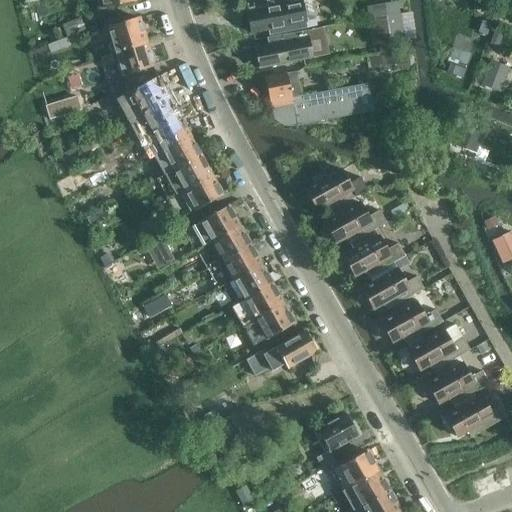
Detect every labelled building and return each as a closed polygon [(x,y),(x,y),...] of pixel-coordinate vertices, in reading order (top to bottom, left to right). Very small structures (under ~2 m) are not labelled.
[(135,1),(134,0),(101,0),(104,9),(135,1)] [(308,28),(303,2),(286,5),(285,0),(277,0),(269,2),(270,8),(248,13),(252,34),(268,30),(269,36),(308,28)] [(404,41),(398,2),(367,7),(373,46),(404,41)] [(86,30),(81,18),(63,25),(67,37),(86,30)] [(147,42),(145,32),(146,30),(144,23),(141,22),(140,19),(108,29),(112,43),(108,44),(110,53),(147,42)] [(312,58),(306,31),(279,36),(281,43),(255,48),(259,69),(312,58)] [(155,59),(153,53),(150,51),(147,42),(110,53),(113,63),(118,61),(122,75),(155,65),(154,62),(155,59)] [(446,72),(466,77),(472,51),(453,46),(446,72)] [(500,91),(509,70),(491,63),(482,84),(500,91)] [(373,111),(368,84),(292,99),(286,74),(266,78),(272,108),(274,120),(285,124),(296,122),(297,125),(373,111)] [(169,97),(164,88),(165,85),(162,80),(160,79),(158,77),(130,92),(141,112),(169,97)] [(88,105),(105,96),(101,88),(84,96),(88,105)] [(179,114),(180,111),(177,106),(174,105),(169,97),(141,112),(152,132),(180,116),(179,114)] [(191,136),(186,127),(187,124),(184,119),(181,118),(180,116),(152,132),(163,151),(191,136)] [(488,133),(462,123),(453,146),(480,156),(488,133)] [(40,145),(35,135),(30,138),(35,148),(40,145)] [(200,154),(201,151),(198,146),(195,145),(191,136),(163,151),(173,171),(201,156),(200,154)] [(212,175),(207,167),(208,164),(205,159),(202,158),(201,156),(173,171),(184,191),(212,175)] [(468,167),(470,160),(460,156),(458,163),(468,167)] [(128,160),(111,169),(115,176),(132,167),(128,160)] [(331,211),(368,190),(361,178),(350,184),(342,170),(306,191),(308,195),(309,198),(309,200),(311,202),(312,204),(314,206),(317,210),(327,204),(331,211)] [(223,195),(222,193),(222,190),(220,185),(217,184),(212,175),(184,191),(195,211),(223,195)] [(350,244),(387,223),(379,211),(369,217),(361,203),(325,224),(327,228),(327,231),(328,233),(329,235),(331,237),(333,239),(335,243),(346,237),(350,244)] [(240,226),(235,217),(236,214),(233,209),(230,208),(229,206),(201,221),(212,241),(240,226)] [(105,209),(88,219),(93,228),(110,218),(105,209)] [(251,245),(250,243),(250,240),(247,235),(245,234),(240,226),(212,241),(223,261),(251,245)] [(511,260),(511,233),(492,242),(502,265),(511,260)] [(175,250),(166,234),(145,246),(154,262),(175,250)] [(369,277),(405,256),(398,244),(387,250),(380,236),(343,257),(346,261),(346,264),(347,266),(348,268),(350,270),(352,272),(354,276),(365,270),(369,277)] [(262,265),(257,256),(258,253),(255,248),(252,247),(251,245),(223,261),(234,280),(262,265)] [(273,284),(272,282),(272,279),(269,274),(267,273),(262,265),(234,280),(245,300),(273,284)] [(387,310),(424,289),(417,277),(406,283),(399,269),(362,290),(364,294),(365,297),(366,299),(367,301),(369,303),(370,305),(373,309),(383,303),(387,310)] [(284,303),(279,295),(279,292),(277,287),(274,286),(273,284),(245,300),(256,319),(284,303)] [(150,318),(171,306),(165,295),(144,307),(150,318)] [(406,343),(443,322),(436,310),(425,316),(417,302),(381,323),(383,327),(384,330),(384,332),(386,334),(387,336),(389,338),(392,342),(402,336),(406,343)] [(295,323),(293,321),(294,318),(291,313),(288,312),(284,303),(256,319),(267,339),(295,323)] [(470,351),(456,324),(408,351),(411,355),(411,358),(412,360),(413,363),(415,364),(417,366),(419,370),(430,364),(434,371),(470,351)] [(317,352),(311,343),(312,341),(309,335),(306,334),(305,331),(273,349),(255,352),(262,364),(259,365),(263,373),(279,364),(283,372),(288,369),(317,352)] [(210,358),(205,350),(195,356),(199,364),(210,358)] [(452,404),(489,384),(482,371),(471,377),(464,364),(427,384),(429,389),(430,391),(431,393),(432,396),(434,398),(435,399),(438,403),(448,398),(452,404)] [(240,408),(229,388),(193,407),(203,428),(240,408)] [(471,438),(508,417),(501,404),(490,410),(482,397),(446,417),(448,422),(449,425),(450,428),(452,430),(453,431),(454,432),(457,436),(467,431),(471,438)] [(361,435),(352,419),(350,420),(346,414),(313,432),(318,440),(322,438),(330,452),(361,435)] [(379,471),(374,462),(374,459),(372,454),(369,453),(368,451),(340,467),(351,487),(379,471)] [(324,454),(316,458),(322,469),(330,465),(324,454)] [(389,489),(389,486),(386,481),(384,480),(379,471),(351,487),(362,506),(390,490),(389,489)] [(254,505),(245,487),(237,492),(246,510),(254,505)] [(396,511),(401,510),(396,501),(396,498),(393,493),(391,492),(390,490),(362,506),(364,511),(396,511)]
